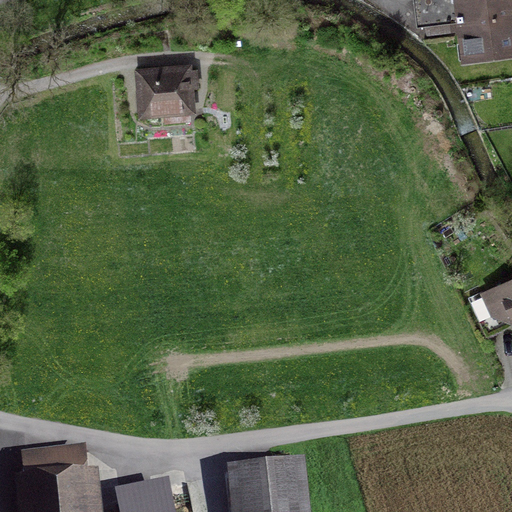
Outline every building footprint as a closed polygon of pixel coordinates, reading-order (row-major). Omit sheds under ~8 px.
[(511,0),(413,0),(414,4),(418,3),(421,26),(461,21),(466,60),(511,54),(511,0)] [(195,65),(134,70),(138,119),(199,114),(195,65)] [(511,270),(485,282),(511,345),(511,270)] [(316,511),(311,461),(230,469),(233,511),(316,511)] [(101,511),(98,469),(15,477),(18,511),(101,511)]
